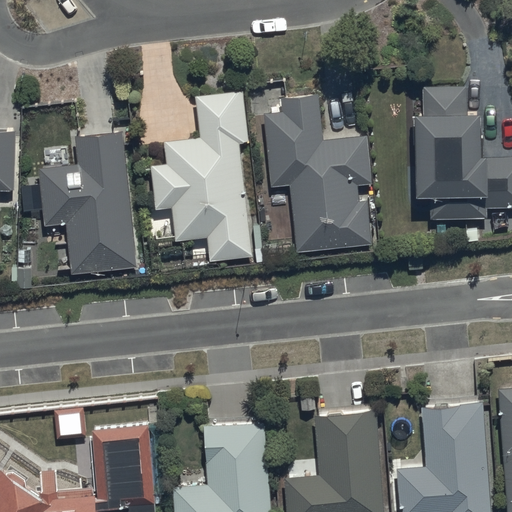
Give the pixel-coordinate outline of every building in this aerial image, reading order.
[(420,100),(409,100),(412,184),(428,183),(429,213),(484,211),(483,202),(511,201),(511,149),(485,151),(485,143),(478,143),(477,99),(466,99),(465,77),(420,79),(420,100)] [(165,157),(150,158),(154,205),(170,203),(173,234),(207,231),(209,253),(251,249),(242,137),(248,137),(243,85),(194,89),(197,130),(163,133),(165,157)] [(281,104),(263,106),(270,180),(290,178),(297,245),(371,238),(367,194),(358,195),(356,180),(371,178),(366,128),(324,133),(319,86),(279,90),(281,104)] [(0,185),(13,186),(14,123),(0,122),(0,185)] [(77,157),(38,161),(44,220),(67,217),(72,268),(136,260),(121,124),(74,129),(77,157)] [(511,511),(511,382),(497,384),(505,511),(511,511)] [(487,511),(480,392),(419,395),(423,461),(395,462),(397,511),(419,511),(445,510),(444,511),(487,511)] [(317,466),(283,468),(286,511),(381,511),(373,400),(312,405),(317,466)] [(206,478),(172,480),(173,511),(270,511),(265,413),(202,417),(206,478)] [(156,511),(149,418),(92,422),(99,504),(121,503),(121,511),(156,511)] [(41,482),(0,456),(0,511),(95,511),(93,485),(58,487),(58,482),(41,482)]
